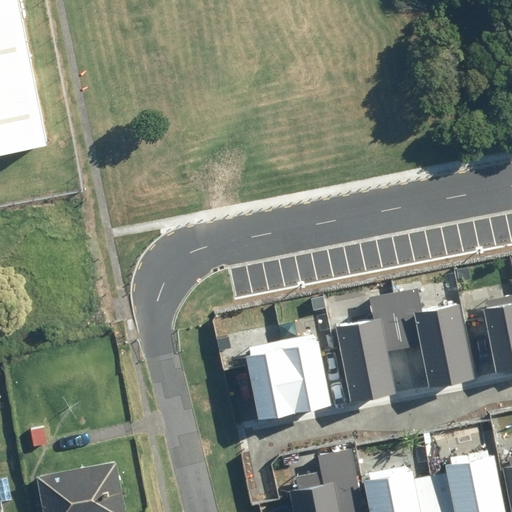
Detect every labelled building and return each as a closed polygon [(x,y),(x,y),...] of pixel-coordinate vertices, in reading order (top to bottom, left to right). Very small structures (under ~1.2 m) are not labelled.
[(0,0),(0,159),(52,150),(22,0),(0,0)] [(429,376),(473,368),(459,294),(424,301),(420,280),(395,285),(405,340),(422,336),(429,376)] [(338,316),(352,390),(397,382),(390,342),(405,340),(395,285),(370,290),(374,310),(338,316)] [(511,293),(488,298),(502,365),(511,362),(511,293)] [(283,335),(297,401),(333,394),(319,327),(283,335)] [(248,342),(262,409),(297,401),(283,335),(248,342)] [(293,479),(299,511),(367,511),(355,442),(318,449),(321,466),(302,469),(304,477),(293,479)] [(508,511),(495,444),(447,453),(450,465),(431,469),(439,511),(508,511)] [(51,511),(119,511),(134,509),(123,450),(42,465),(51,511)] [(364,470),(372,511),(439,511),(431,469),(413,472),(411,460),(364,470)]
